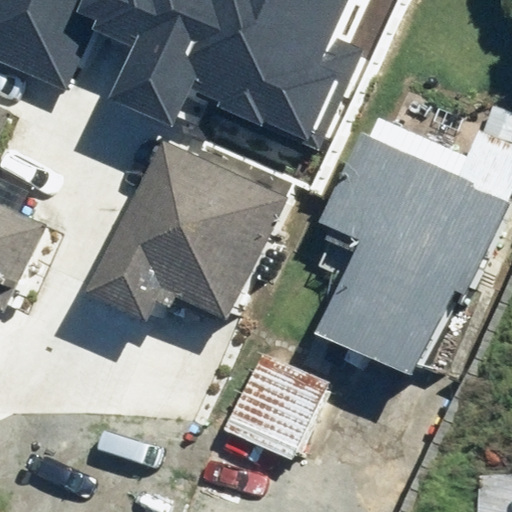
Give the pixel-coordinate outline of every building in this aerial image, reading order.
[(0,0),(0,59),(63,88),(91,27),(135,47),(112,99),(172,125),(188,89),(317,146),(357,55),(342,49),(363,0),(0,0)] [(0,328),(14,335),(61,238),(0,208),(0,157),(15,127),(0,120),(0,328)] [(511,213),(511,209),(377,146),(329,249),(368,267),(326,354),(424,400),(511,213)] [(171,311),(236,342),(302,207),(180,148),(101,310),(158,338),(171,311)] [(230,442),(251,451),(237,480),(296,508),(311,475),(300,470),(337,392),(269,360),(230,442)]
